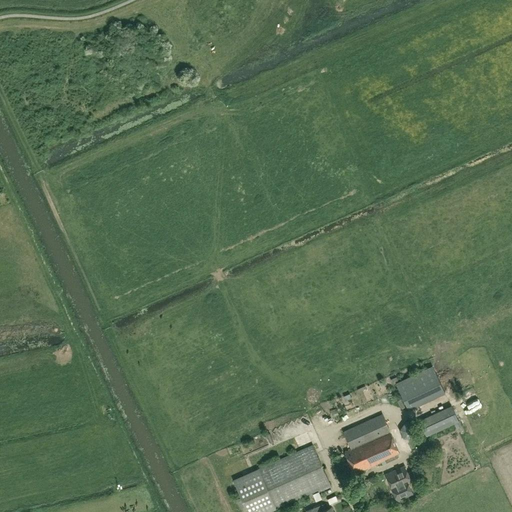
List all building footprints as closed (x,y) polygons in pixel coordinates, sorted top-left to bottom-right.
[(433,370),(398,386),(410,410),(445,394),(433,370)] [(364,403),(365,408),(375,404),(373,399),(364,403)] [(382,414),(344,432),(351,449),(345,452),(354,473),(399,453),(390,432),(382,414)] [(305,444),(316,439),(313,431),(301,436),(305,444)] [(312,445),(258,469),(234,480),(241,495),(235,498),(240,508),(246,506),(248,511),(268,511),(330,484),(312,445)] [(412,481),(405,465),(386,474),(397,501),(413,494),(408,483),(412,481)] [(325,487),(318,490),(322,498),(329,495),(325,487)] [(305,503),(289,507),(289,511),(300,511),(307,510),(305,503)]
